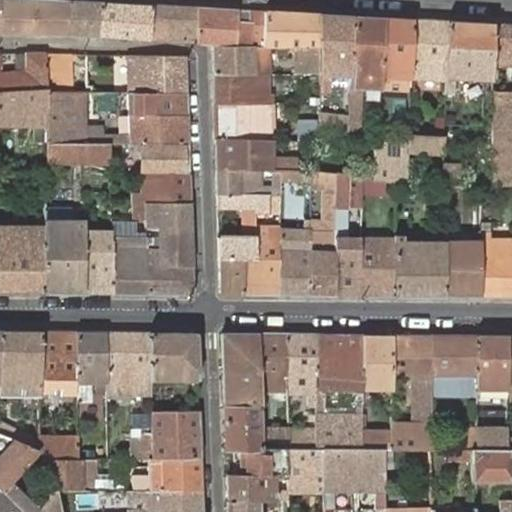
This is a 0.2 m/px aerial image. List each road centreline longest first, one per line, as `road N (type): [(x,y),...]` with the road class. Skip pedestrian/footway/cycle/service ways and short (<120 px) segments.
road 1 (residential): [(208,312),(202,56),(0,43)]
road 2 (residential): [(511,312),(208,312)]
road 3 (residential): [(208,312),(0,314)]
road 4 (residential): [(208,312),(217,511)]
